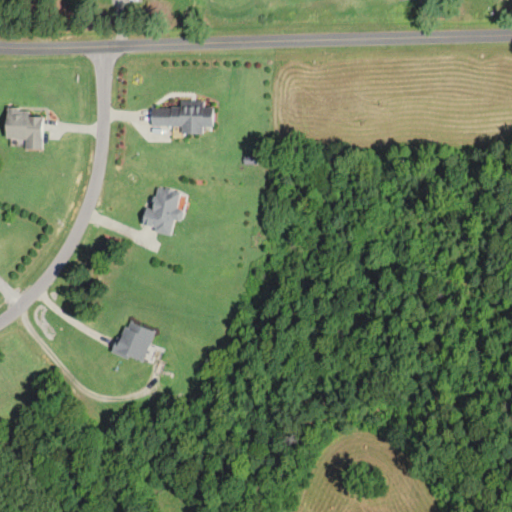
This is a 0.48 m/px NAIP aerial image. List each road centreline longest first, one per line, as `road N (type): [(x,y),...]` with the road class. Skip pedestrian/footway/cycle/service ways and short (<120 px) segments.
road 1 (residential): [(0,47),(511,33)]
road 2 (residential): [(100,47),(103,126),(82,233),(48,287),(0,325)]
